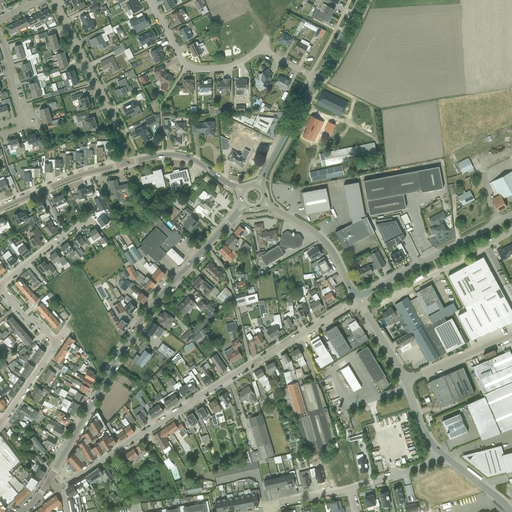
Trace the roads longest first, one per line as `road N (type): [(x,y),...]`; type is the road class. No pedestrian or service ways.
road 1 (tertiary): [(48,482),(145,313),(243,206)]
road 2 (residential): [(111,454),(250,363),(362,303)]
road 3 (residential): [(54,0),(109,108),(124,163)]
road 4 (residential): [(260,48),(225,67),(187,67),(149,0)]
road 5 (secondary): [(387,281),(511,214)]
road 6 (secondary): [(361,295),(320,237),(264,203)]
road 7 (residential): [(394,295),(511,231)]
road 8 (secondary): [(257,185),(317,79)]
